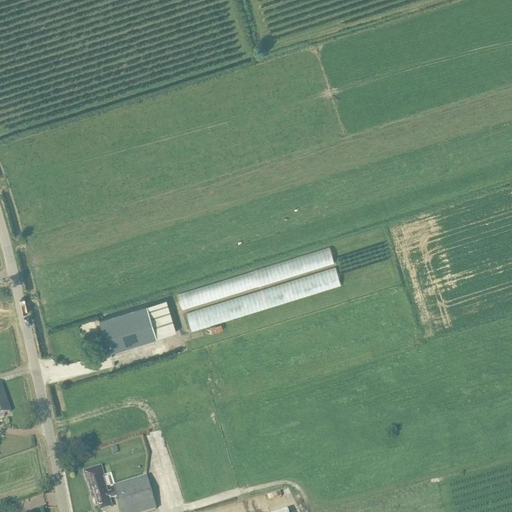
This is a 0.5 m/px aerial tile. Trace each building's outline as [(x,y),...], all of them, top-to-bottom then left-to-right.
[(380,233),(332,246),(339,270),(387,257),(380,233)] [(179,307),(334,266),(330,251),(175,291),(179,307)] [(336,271),(184,309),(189,327),(341,290),(336,271)] [(166,300),(147,306),(99,321),(109,353),(157,338),(176,332),(166,300)] [(211,335),(223,330),(221,324),(209,329),(211,335)] [(8,405),(6,405),(2,393),(3,392),(1,384),(0,384),(0,418),(4,417),(4,415),(10,413),(8,405)] [(98,511),(113,508),(110,500),(116,498),(119,511),(149,511),(157,510),(146,476),(112,487),(109,488),(110,491),(108,492),(103,477),(105,477),(102,466),(82,472),(94,509),(97,508),(98,511)]
